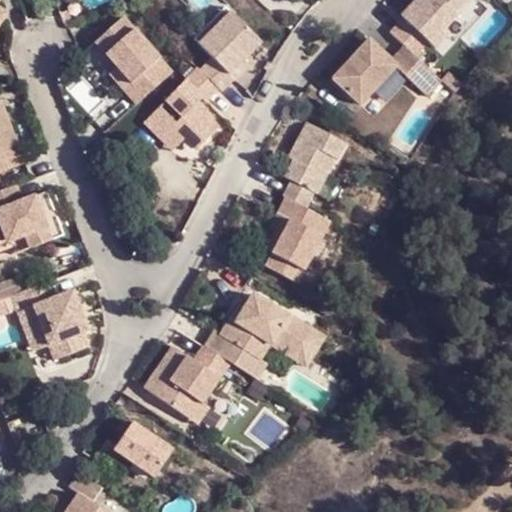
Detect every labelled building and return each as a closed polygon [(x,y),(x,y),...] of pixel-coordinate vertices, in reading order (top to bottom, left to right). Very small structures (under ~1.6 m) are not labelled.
[(444,27),(467,0),(416,0),(417,0),(401,16),(433,47),(448,31),(444,27)] [(198,41),(229,9),(222,2),(191,34),(198,41)] [(198,41),(218,60),(206,73),(220,86),(222,89),(234,77),(228,71),(243,56),(260,39),(229,9),(198,41)] [(132,80),(125,88),(137,101),(172,69),(124,16),(96,42),(132,80)] [(445,78),(405,41),(392,56),(369,37),(334,75),(361,99),(396,62),(432,93),(445,78)] [(228,71),(234,77),(249,62),(243,56),(228,71)] [(220,86),(206,73),(199,66),(155,112),(184,140),(188,135),(201,147),(222,123),(200,102),(205,96),(208,100),(220,86)] [(184,140),(155,112),(148,119),(177,147),(184,140)] [(0,166),(17,159),(0,119),(0,166)] [(336,172),(349,146),(306,125),(293,149),(298,152),(293,161),(284,179),(290,181),(284,195),(287,196),(312,209),(318,197),(321,198),(335,171),(336,172)] [(293,149),(288,158),(293,161),(298,152),(293,149)] [(0,179),(22,170),(17,159),(0,166),(0,179)] [(0,200),(17,193),(14,186),(0,192),(0,200)] [(20,201),(17,193),(0,200),(0,260),(50,238),(32,196),(20,201)] [(312,209),(287,196),(277,215),(283,218),(265,251),(273,255),(267,267),(299,284),(332,220),(312,209)] [(56,300),(50,285),(12,301),(18,317),(34,311),(50,349),(56,363),(91,349),(84,334),(78,319),(84,316),(73,292),(56,300)] [(294,361),(312,330),(290,317),(288,319),(253,298),(245,311),(239,323),(234,320),(222,340),(216,336),(208,348),(232,362),(260,378),(267,366),(261,363),(270,347),(294,361)] [(245,311),(240,308),(234,320),(239,323),(245,311)] [(34,311),(18,317),(35,355),(50,349),(34,311)] [(78,319),(84,334),(91,331),(84,316),(78,319)] [(312,330),(294,361),(307,368),(326,337),(312,330)] [(232,362),(208,348),(206,346),(195,366),(173,353),(147,397),(192,423),(202,406),(206,408),(232,362)] [(202,406),(192,423),(203,429),(213,411),(206,408),(202,406)] [(173,447),(133,420),(120,443),(109,437),(97,458),(107,465),(117,448),(155,474),(173,447)] [(73,482),(99,500),(106,489),(81,472),(73,482)] [(99,500),(73,482),(57,506),(62,509),(60,511),(113,511),(114,511),(99,500)]
